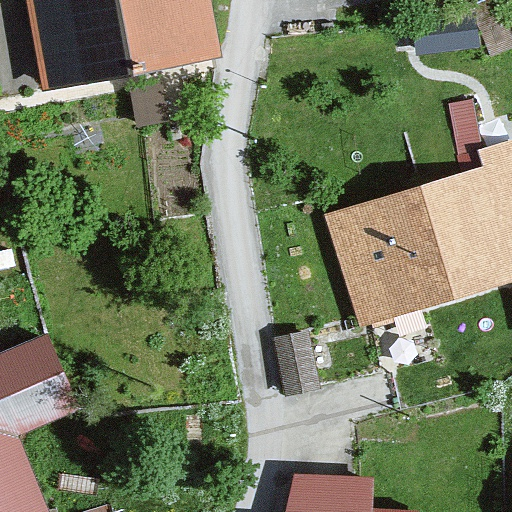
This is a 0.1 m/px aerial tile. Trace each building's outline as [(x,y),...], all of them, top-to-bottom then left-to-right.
[(38,0),(53,82),(180,59),(212,53),(202,0),(38,0)] [(476,12),(418,19),(421,49),(480,42),(476,12)] [(171,79),(129,86),(135,125),(177,118),(171,79)] [(511,151),(510,145),(480,152),(470,101),(449,103),(462,176),(335,221),(366,323),(511,276),(511,151)] [(316,386),(305,334),(277,340),(288,392),(316,386)] [(0,511),(43,511),(11,430),(71,406),(46,342),(0,360),(0,511)] [(293,478),(284,511),(369,511),(370,482),(360,481),(293,478)]
